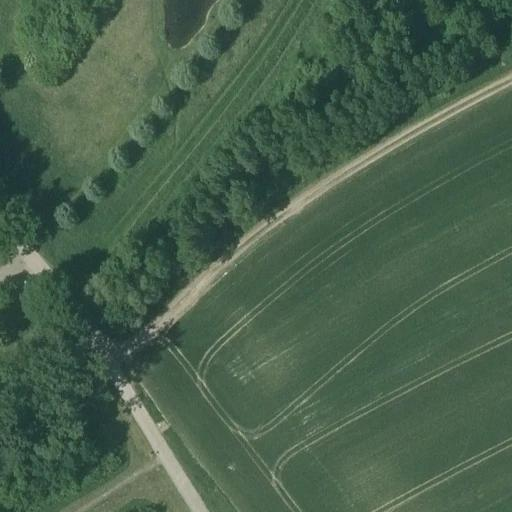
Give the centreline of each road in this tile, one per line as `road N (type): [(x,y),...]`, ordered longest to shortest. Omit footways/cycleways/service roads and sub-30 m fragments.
road 1 (track): [(511,81),(293,216),(113,369)]
road 2 (unclassified): [(197,511),(74,311),(0,221)]
